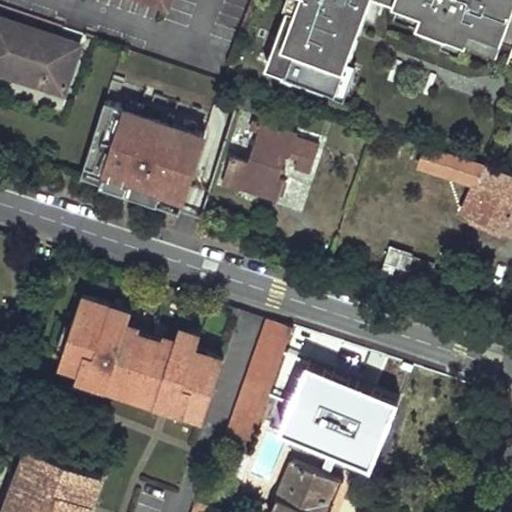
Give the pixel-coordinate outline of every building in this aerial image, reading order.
[(289,10),(266,68),(334,95),(371,0),(387,0),(396,3),(396,4),(422,14),(418,25),(466,44),(472,30),(502,41),(511,15),(511,0),(300,0),(296,12),(289,10)] [(0,12),(0,67),(59,87),(76,39),(0,12)] [(511,45),(511,15),(502,41),(511,45)] [(207,119),(109,83),(105,93),(146,108),(141,121),(148,124),(152,110),(204,129),(207,119)] [(141,121),(146,108),(105,93),(78,169),(100,177),(104,166),(122,172),(118,184),(154,197),(158,186),(180,194),(204,129),(152,110),(148,124),(141,121)] [(312,134),(276,123),(264,159),(249,154),(239,187),(258,192),(260,185),(279,190),(278,194),(296,200),(302,178),(295,176),(301,155),(313,159),(310,168),(325,172),(333,145),(311,139),(312,134)] [(427,144),(405,137),(396,160),(421,167),(427,144)] [(511,172),(427,144),(421,167),(475,185),(464,215),(511,235),(511,172)] [(104,166),(100,177),(118,184),(122,172),(104,166)] [(154,197),(176,205),(180,194),(158,186),(154,197)] [(381,275),(465,302),(467,295),(448,288),(449,284),(452,276),(433,269),(433,264),(412,257),(412,252),(392,245),(381,275)] [(511,304),(449,284),(448,288),(467,295),(465,302),(511,318),(511,304)] [(134,307),(88,291),(77,322),(69,344),(63,359),(83,367),(81,373),(95,378),(106,382),(111,384),(113,377),(161,395),(158,402),(164,404),(174,408),(188,413),(191,406),(209,413),(230,354),(210,347),(199,344),(201,339),(203,332),(181,324),(178,330),(177,336),(167,332),(142,323),(129,319),(131,313),(134,307)] [(142,323),(144,318),(131,313),(129,319),(142,323)] [(237,415),(260,424),(262,422),(296,325),(272,317),(237,415)] [(77,322),(69,320),(61,341),(69,344),(77,322)] [(178,330),(169,327),(167,332),(177,336),(178,330)] [(210,347),(211,342),(201,339),(199,344),(210,347)] [(161,395),(113,377),(111,384),(158,402),(161,395)] [(95,378),(93,383),(104,388),(106,382),(95,378)] [(174,408),(164,404),(162,409),(172,413),(174,408)] [(188,413),(207,420),(209,413),(191,406),(188,413)] [(262,422),(283,431),(290,416),(268,407),(262,422)] [(260,424),(237,415),(226,440),(250,451),(260,424)] [(41,443),(33,440),(26,459),(34,462),(41,443)] [(107,468),(41,443),(34,462),(26,459),(21,471),(16,484),(15,490),(22,493),(14,511),(74,511),(75,511),(76,511),(91,511),(96,498),(107,468)] [(295,457),(272,511),(329,511),(344,477),(295,457)] [(15,469),(11,482),(16,484),(21,471),(15,469)] [(14,511),(22,493),(15,490),(5,511),(14,511)] [(97,511),(102,500),(96,498),(91,511),(97,511)] [(196,499),(192,511),(220,511),(221,510),(196,499)]
